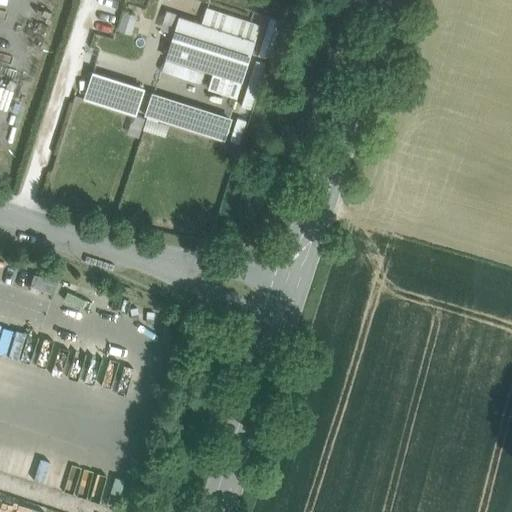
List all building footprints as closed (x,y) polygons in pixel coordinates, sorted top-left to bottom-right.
[(172,31),(179,14),(168,9),(161,26),(172,31)] [(259,25),(206,9),(201,25),(254,42),(259,25)] [(201,25),(179,18),(166,58),(213,73),(240,82),(254,42),(201,25)] [(240,82),(213,73),(208,89),(235,98),(241,82),(240,82)] [(141,89),(94,74),(86,98),(133,114),(141,89)] [(228,119),(153,96),(147,115),(222,138),(228,119)] [(57,282),(34,275),(30,286),(53,294),(57,282)] [(77,287),(69,284),(67,292),(74,295),(77,287)]
